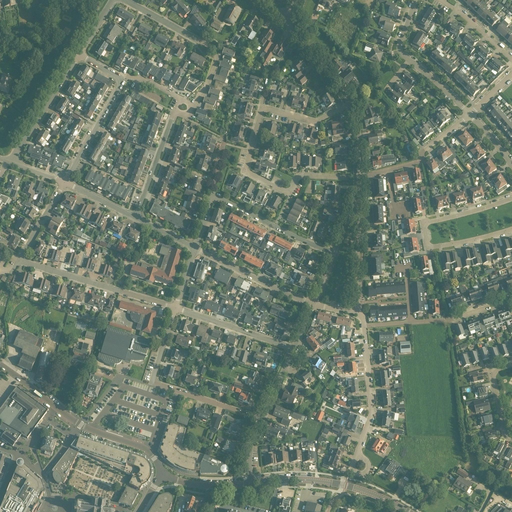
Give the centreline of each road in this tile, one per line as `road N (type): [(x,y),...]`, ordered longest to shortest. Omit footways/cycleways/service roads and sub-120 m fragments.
road 1 (tertiary): [(161,477),(148,450),(81,425),(0,365)]
road 2 (residential): [(511,229),(429,247),(423,222),(511,198)]
road 3 (residential): [(260,420),(154,381),(174,309)]
road 4 (residential): [(358,177),(303,176),(284,190),(247,172),(260,107)]
road 5 (residential): [(174,309),(20,260)]
road 6 (tertiary): [(405,511),(345,485),(251,483)]
road 7 (residential): [(192,103),(216,49),(129,0)]
road 8 (residential): [(357,455),(371,408),(358,312)]
road 9 (residential): [(333,257),(211,195)]
road 10 (residential): [(358,177),(420,162),(424,150),(470,115)]
road 11 (residential): [(314,303),(194,246)]
road 12 (residential): [(9,159),(80,52)]
road 13 (residential): [(293,349),(174,309)]
